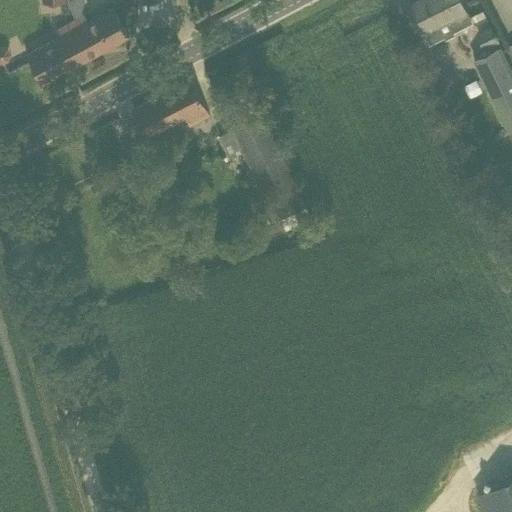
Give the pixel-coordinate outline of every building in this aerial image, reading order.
[(471,21),(465,8),(460,0),(415,0),(409,3),(428,42),(444,34),(445,37),(454,32),(453,30),(471,21)] [(66,22),(86,58),(129,34),(114,7),(80,25),(76,17),(66,22)] [(86,58),(66,22),(61,25),(64,32),(26,53),(42,82),(86,58)] [(499,40),(491,25),(474,33),(482,48),(499,40)] [(472,57),(508,131),(511,129),(511,68),(500,44),(472,57)] [(245,86),(240,69),(224,74),(229,90),(245,86)] [(148,134),(185,115),(190,125),(210,115),(191,79),(134,108),(148,134)] [(266,104),(263,97),(248,103),(252,111),(266,104)] [(262,111),(232,125),(276,218),(279,216),(286,229),(312,217),(262,111)] [(256,209),(220,224),(226,240),(268,223),(266,217),(261,220),(256,209)] [(511,511),(511,475),(477,493),(486,511),(511,511)]
